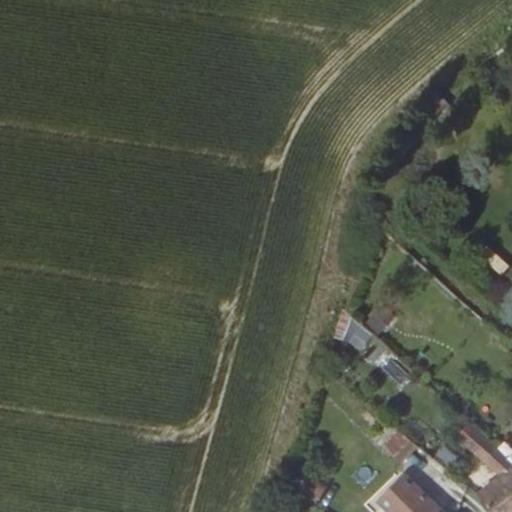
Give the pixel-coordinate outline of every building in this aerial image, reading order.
[(377,308),(364,323),(379,335),(392,320),(377,308)] [(333,337),(352,343),(359,319),(340,313),(333,337)] [(424,438),(422,437),(403,424),(381,451),(401,467),(424,438)] [(493,440),(481,447),(488,456),(499,447),(493,440)] [(481,497),(490,511),(511,511),(511,463),(499,447),(488,456),(505,480),(481,497)] [(439,511),(432,504),(430,506),(403,480),(379,503),(388,511),(439,511)]
